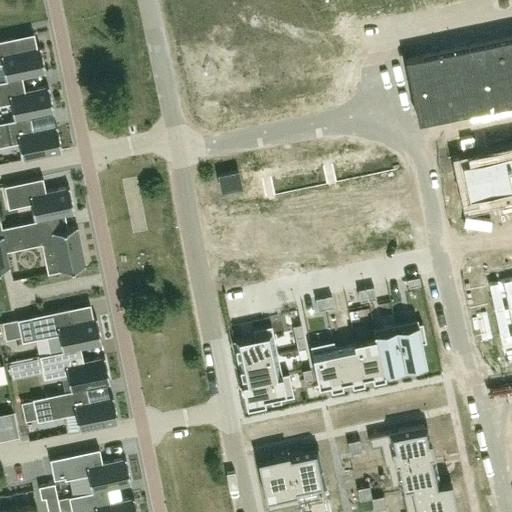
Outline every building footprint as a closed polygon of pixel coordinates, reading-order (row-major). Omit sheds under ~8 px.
[(511,35),(405,58),(418,120),(511,100),(511,35)] [(17,50),(14,36),(0,38),(0,79),(6,79),(22,75),(45,71),(40,45),(17,50)] [(25,89),(22,75),(6,79),(0,79),(0,103),(11,101),(14,118),(30,115),(54,110),(48,84),(25,89)] [(0,144),(19,141),(22,158),(62,150),(56,124),(33,129),(30,115),(14,118),(0,121),(0,144)] [(511,186),(505,152),(484,157),(491,192),(511,187),(511,186)] [(484,157),(462,162),(469,197),(491,192),(484,157)] [(219,173),(223,190),(243,186),(239,169),(219,173)] [(31,202),(35,219),(51,216),(74,211),(69,185),(45,190),(42,176),(4,185),(8,207),(31,202)] [(53,230),(51,216),(35,219),(1,226),(6,250),(53,240),(59,269),(47,271),(47,272),(58,269),(59,269),(85,264),(77,225),(53,230)] [(0,267),(10,266),(6,250),(1,226),(0,219),(0,267)] [(484,225),(472,227),(474,235),(486,232),(484,225)] [(511,276),(487,282),(493,309),(511,305),(511,276)] [(511,305),(493,309),(499,336),(511,333),(511,305)] [(59,333),(62,350),(78,347),(102,342),(96,316),(73,321),(70,307),(17,318),(22,341),(59,333)] [(417,317),(395,321),(404,366),(426,361),(422,340),(426,339),(422,321),(418,322),(417,317)] [(395,321),(373,326),(374,332),(375,335),(384,374),(385,374),(384,370),(404,366),(395,321)] [(254,334),(233,338),(237,360),(277,352),(271,323),(252,327),(254,334)] [(375,335),(354,340),(363,379),(384,374),(375,335),(375,331),(374,332),(375,335)] [(511,333),(499,336),(505,364),(511,362),(511,333)] [(354,340),(333,344),(341,383),(363,379),(354,340)] [(333,344),(311,349),(319,388),(341,383),(333,344)] [(81,361),(78,347),(62,350),(39,355),(44,377),(67,373),(71,390),(86,387),(110,382),(104,356),(81,361)] [(277,352),(237,360),(242,381),(282,373),(281,372),(277,352)] [(282,373),(242,381),(247,404),(293,394),(289,371),(281,372),(282,373)] [(89,400),(86,387),(71,390),(32,398),(37,420),(75,412),(79,429),(118,421),(113,395),(89,400)] [(0,437),(19,434),(16,418),(0,421),(0,437)] [(424,423),(388,431),(394,461),(434,453),(431,439),(428,440),(424,423)] [(359,438),(348,441),(350,449),(361,447),(359,438)] [(193,478),(190,446),(169,448),(172,480),(193,478)] [(65,478),(88,473),(92,490),(107,487),(131,482),(125,456),(102,461),(99,447),(50,457),(54,478),(65,476),(65,478)] [(302,449),(288,452),(296,492),(327,486),(319,449),(302,453),(302,449)] [(275,459),(258,462),(266,499),(296,492),(288,452),(274,455),(275,459)] [(434,453),(394,461),(401,492),(412,489),(412,488),(437,483),(437,482),(433,468),(437,467),(434,453)] [(437,483),(412,488),(412,489),(416,511),(444,511),(458,509),(455,495),(451,496),(448,480),(437,482),(437,483)] [(42,498),(45,497),(48,511),(59,511),(54,483),(39,486),(42,498)] [(137,511),(134,495),(110,500),(107,487),(92,490),(69,495),(72,511),(137,511)] [(369,488),(358,490),(360,499),(371,497),(369,488)] [(383,496),(372,498),(374,506),(385,504),(383,496)]
